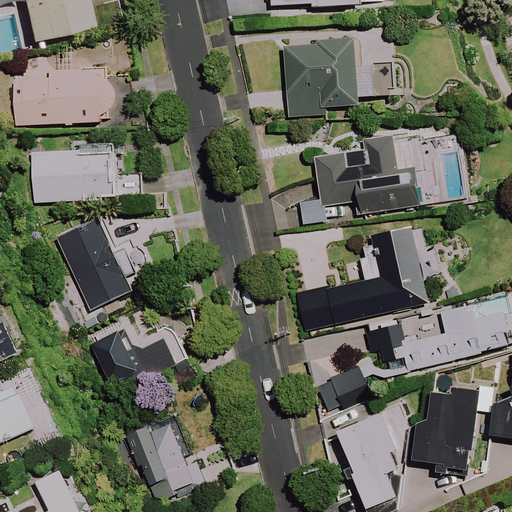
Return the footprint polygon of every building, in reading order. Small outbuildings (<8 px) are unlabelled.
[(91,33),(83,0),(20,0),(31,46),(91,33)] [(275,0),(275,7),(314,7),(314,11),(360,11),(360,7),(360,0),(275,0)] [(365,66),(364,41),(311,44),(312,48),(289,50),(293,118),(325,116),(324,110),(361,108),(361,98),(376,98),(374,66),(365,66)] [(55,72),(55,60),(16,60),(17,126),(116,124),(115,71),(55,72)] [(320,160),(325,199),(304,202),(307,225),(349,220),(346,202),(364,199),(366,215),(423,207),(418,171),(398,173),(394,140),(370,143),(372,153),(320,160)] [(118,202),(117,153),(34,154),(35,203),(118,202)] [(134,249),(121,255),(106,222),(60,242),(92,313),(138,293),(132,280),(145,274),(134,249)] [(415,232),(375,241),(360,244),(368,283),(331,291),(338,325),(431,305),(415,232)] [(418,337),(405,340),(402,326),(400,320),(372,327),(374,333),(368,334),(373,353),(384,351),(387,363),(408,358),(411,372),(479,355),(511,347),(511,335),(506,310),(474,318),(471,307),(444,313),(449,335),(419,342),(418,337)] [(0,315),(0,360),(21,351),(4,313),(0,315)] [(168,338),(135,351),(127,333),(97,345),(116,391),(135,383),(179,365),(168,338)] [(375,398),(363,369),(320,387),(332,416),(375,398)] [(0,445),(40,429),(22,386),(0,395),(0,445)] [(438,472),(459,475),(460,470),(478,472),(488,398),(439,392),(434,427),(424,426),(419,461),(439,464),(438,472)] [(511,403),(498,403),(495,437),(511,437),(511,403)] [(342,434),(355,471),(347,474),(350,484),(358,481),(368,511),(370,511),(402,501),(394,478),(403,475),(384,420),(342,434)] [(158,432),(154,422),(128,434),(160,506),(211,483),(201,461),(194,464),(176,424),(158,432)] [(51,511),(88,511),(68,468),(38,483),(52,511),(51,511)] [(0,511),(41,511),(33,495),(9,506),(2,491),(0,491),(0,511)]
